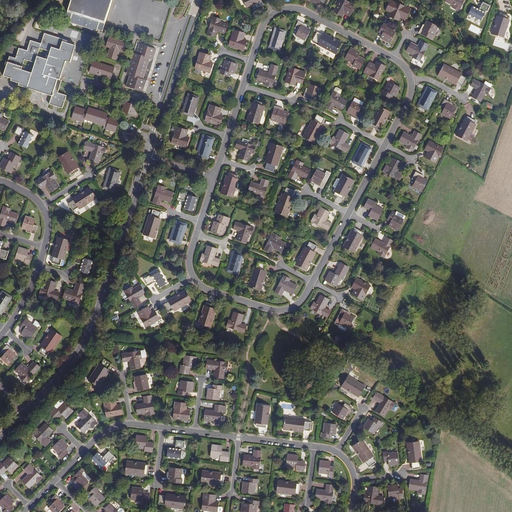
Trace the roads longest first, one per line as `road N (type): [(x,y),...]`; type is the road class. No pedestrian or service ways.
road 1 (tertiary): [(149,152),(91,326),(64,377),(28,411)]
road 2 (tertiary): [(197,0),(149,152)]
road 3 (residential): [(312,283),(301,304),(282,312),(191,279)]
road 4 (residential): [(273,12),(305,11),(395,59)]
